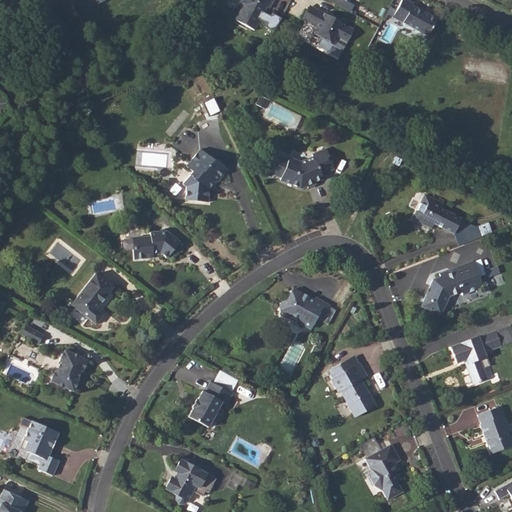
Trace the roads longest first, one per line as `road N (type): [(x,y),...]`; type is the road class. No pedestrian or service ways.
road 1 (residential): [(464,511),(374,271),(362,253),(329,240),(236,286),(191,329),(121,426),(97,511)]
road 2 (unknown): [(378,284),(509,253)]
road 3 (unknown): [(136,402),(36,324)]
